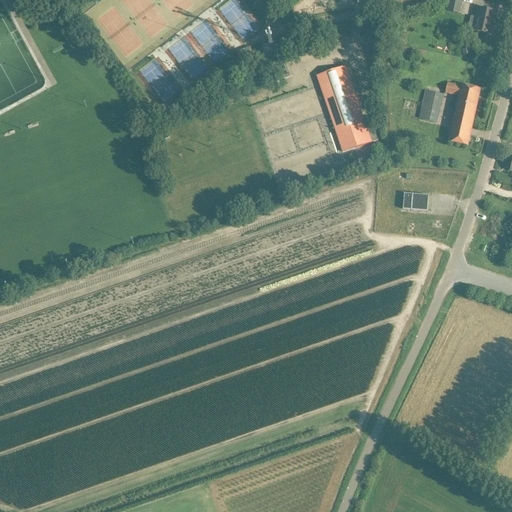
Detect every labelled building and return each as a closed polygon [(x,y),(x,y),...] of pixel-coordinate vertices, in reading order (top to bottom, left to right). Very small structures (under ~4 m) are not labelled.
[(450,0),(449,7),(448,11),(458,14),(461,0),(450,0)] [(480,19),(477,32),(492,35),(494,24),(493,24),(496,12),(476,7),(474,17),(480,19)] [(462,49),(464,56),(471,53),(470,47),(462,49)] [(239,52),(243,63),(248,60),(243,50),(239,52)] [(237,53),(232,54),(236,65),(241,63),(237,53)] [(286,65),(272,71),(276,82),(290,77),(286,65)] [(346,67),(317,77),(343,152),(370,143),(372,142),(378,140),(373,126),(367,128),(346,67)] [(449,142),(468,146),(481,89),(461,85),(461,87),(448,84),(446,93),(459,96),(449,142)] [(419,119),(437,123),(443,95),(425,91),(419,119)] [(347,167),(350,176),(365,171),(362,162),(347,167)] [(412,195),(404,194),(403,210),(411,210),(411,211),(412,211),(412,210),(427,212),(429,196),(413,195),(413,194),(412,194),(412,195)]
